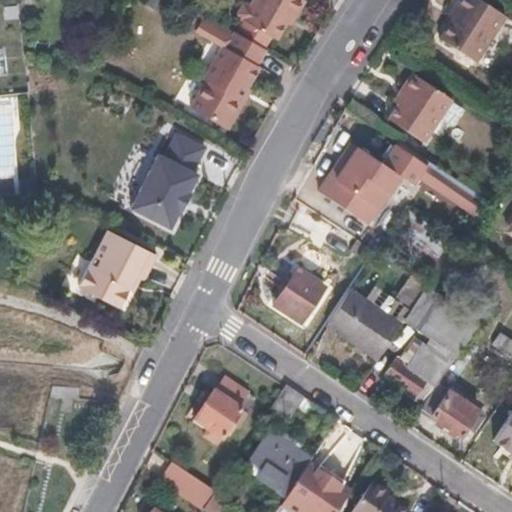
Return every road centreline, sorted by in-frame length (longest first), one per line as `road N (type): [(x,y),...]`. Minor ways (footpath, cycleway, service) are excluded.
road 1 (residential): [(505,511),(203,309)]
road 2 (residential): [(370,0),(260,185),(203,309)]
road 3 (residential): [(203,309),(96,511)]
